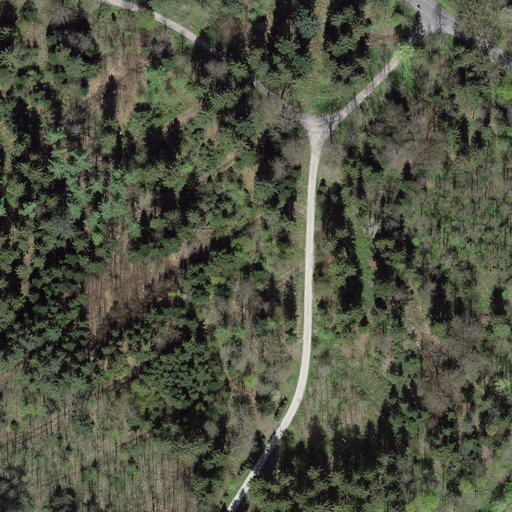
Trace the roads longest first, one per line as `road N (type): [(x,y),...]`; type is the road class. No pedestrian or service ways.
road 1 (track): [(229,511),(300,393),(320,131)]
road 2 (track): [(320,131),(192,35),(111,0)]
road 3 (track): [(320,131),(439,17)]
